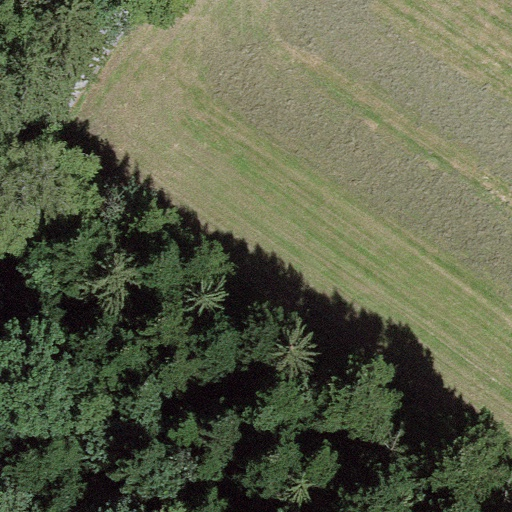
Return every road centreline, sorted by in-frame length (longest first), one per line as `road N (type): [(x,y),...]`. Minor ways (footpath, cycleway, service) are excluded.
road 1 (track): [(16,197),(47,292),(70,412),(78,511)]
road 2 (unclassified): [(129,0),(23,138),(16,197)]
